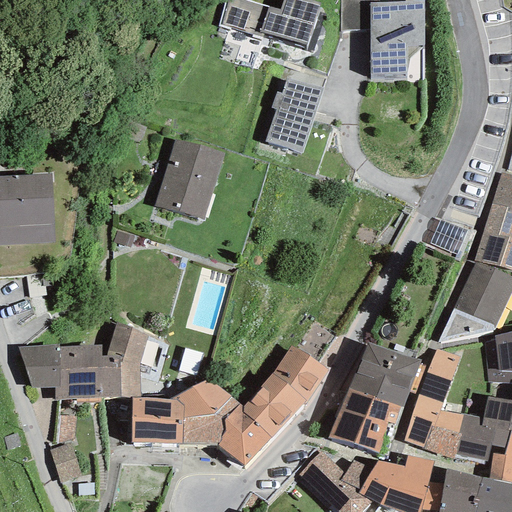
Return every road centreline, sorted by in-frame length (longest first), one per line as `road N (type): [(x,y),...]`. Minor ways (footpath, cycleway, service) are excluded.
road 1 (tertiary): [(223,511),(316,412),(456,148),(471,82),(456,0)]
road 2 (residential): [(62,511),(0,332)]
